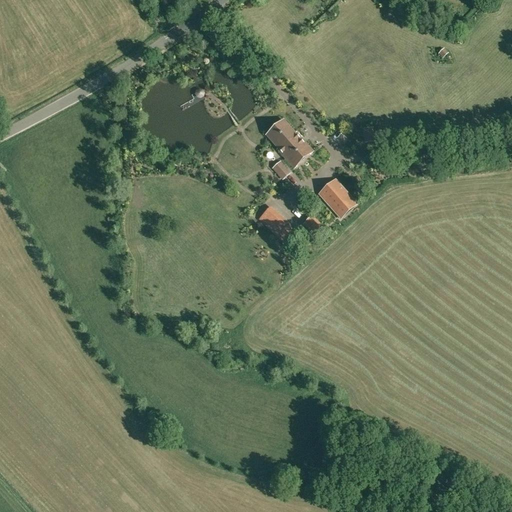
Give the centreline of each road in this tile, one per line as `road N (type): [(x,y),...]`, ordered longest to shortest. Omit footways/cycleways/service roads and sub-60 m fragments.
road 1 (tertiary): [(183,26),(101,83),(0,135)]
road 2 (unknown): [(351,162),(511,147)]
